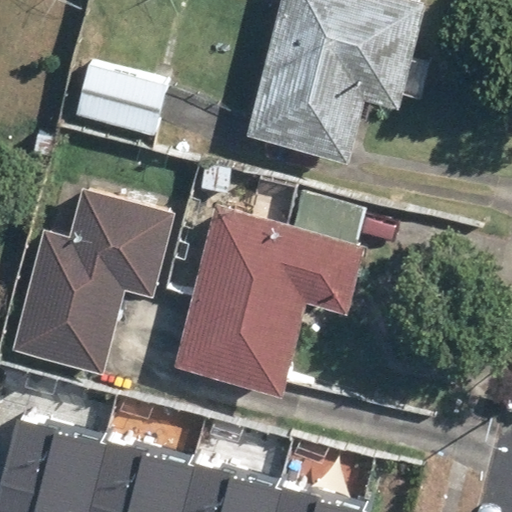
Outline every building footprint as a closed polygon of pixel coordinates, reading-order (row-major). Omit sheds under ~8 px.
[(426,0),(278,0),(246,135),(351,159),(366,93),(402,102),(426,0)] [(87,60),(76,112),(158,129),(169,78),(87,60)] [(108,368),(126,286),(155,293),(176,204),(81,182),(71,224),(42,218),(13,347),(108,368)] [(310,215),(216,192),(174,362),(286,390),(308,297),(358,309),(383,207),(316,190),(310,215)] [(0,499),(50,511),(352,511),(368,454),(14,363),(0,418),(0,499)]
